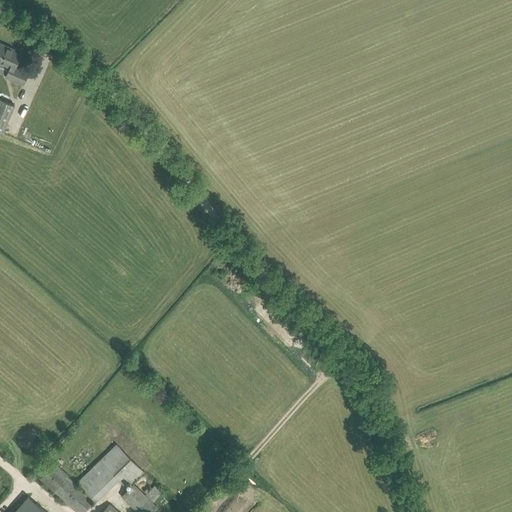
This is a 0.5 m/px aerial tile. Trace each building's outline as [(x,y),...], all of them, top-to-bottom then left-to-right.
[(0,43),(0,62),(10,67),(7,73),(14,76),(13,79),(23,83),(29,71),(19,66),(17,69),(14,68),(20,54),(7,48),(8,46),(0,43)] [(15,104),(0,97),(0,131),(2,132),(15,104)] [(124,483),(129,478),(133,482),(144,471),(116,443),(78,481),(97,500),(119,478),(124,483)] [(78,511),(82,511),(87,506),(94,498),(54,462),(40,477),(78,511)] [(122,496),(138,511),(148,511),(155,505),(152,503),(163,491),(156,484),(145,495),(134,484),(122,496)] [(44,511),(27,497),(14,511),(44,511)]
